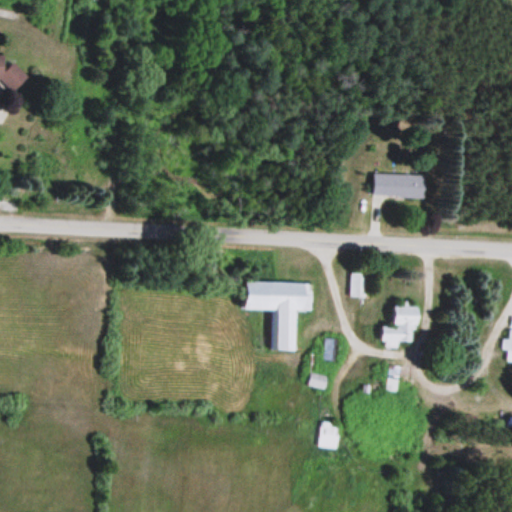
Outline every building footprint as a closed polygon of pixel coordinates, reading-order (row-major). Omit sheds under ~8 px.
[(417,197),(418,175),(365,174),(365,196),(417,197)] [(346,275),(346,296),(357,296),(357,275),(346,275)] [(290,311),(307,311),(308,284),(228,282),(227,310),(261,311),(260,352),(289,352),(290,311)] [(377,348),(390,348),(390,343),(404,343),(405,308),(379,307),(379,327),(369,327),(369,342),(377,342),(377,348)] [(500,364),(511,364),(511,330),(500,331),(500,364)] [(333,424),(315,422),(312,449),(330,451),(333,424)]
